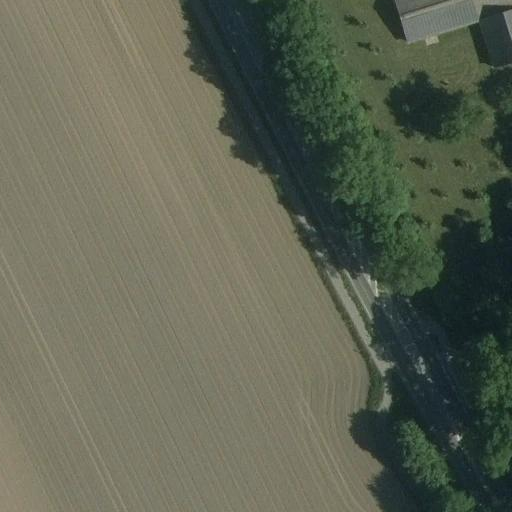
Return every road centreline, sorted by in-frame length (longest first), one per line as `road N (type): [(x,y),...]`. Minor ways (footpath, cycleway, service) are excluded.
road 1 (primary): [(228,0),(426,381)]
road 2 (primary): [(426,381),(499,511)]
